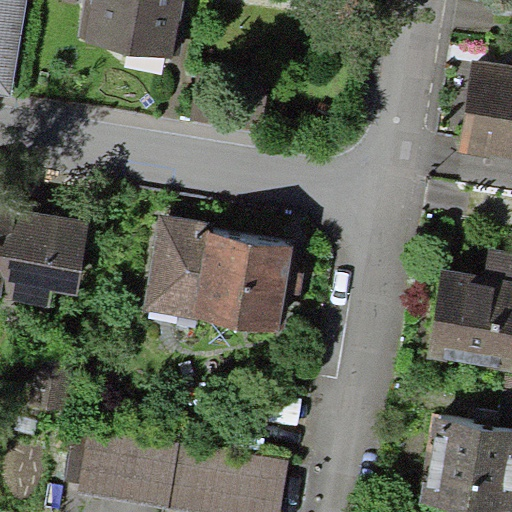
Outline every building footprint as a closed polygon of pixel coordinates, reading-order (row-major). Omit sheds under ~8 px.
[(27,0),(0,0),(0,93),(14,95),(27,0)] [(182,0),(86,0),(79,43),(172,59),(182,0)] [(511,65),(471,59),(457,151),(511,159),(511,65)] [(0,206),(0,299),(50,308),(53,290),(77,294),(89,221),(0,206)] [(143,311),(193,318),(206,233),(208,223),(158,215),(143,311)] [(294,247),(206,233),(193,318),(280,332),(294,247)] [(485,275),(443,268),(428,358),(511,371),(511,250),(490,247),(485,275)] [(76,371),(30,363),(23,407),(68,414),(76,371)] [(511,376),(505,376),(501,406),(511,408),(511,376)] [(511,511),(511,429),(433,416),(419,504),(468,511),(511,511)] [(280,511),(290,461),(75,423),(65,479),(79,482),(77,491),(196,511),(280,511)]
